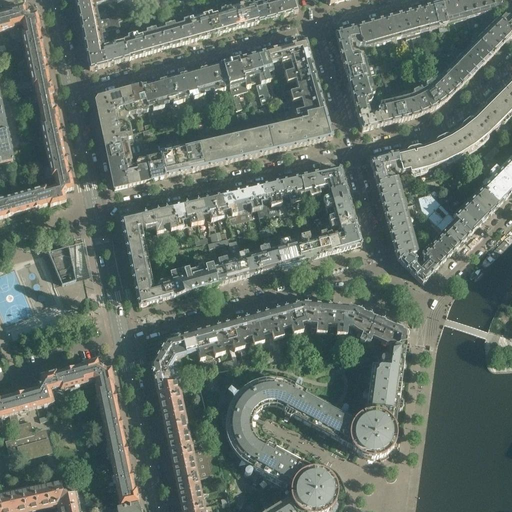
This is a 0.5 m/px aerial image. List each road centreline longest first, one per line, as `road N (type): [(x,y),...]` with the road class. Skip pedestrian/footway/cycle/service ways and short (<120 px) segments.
road 1 (residential): [(128,339),(378,269)]
road 2 (residential): [(100,208),(352,152)]
road 3 (residential): [(76,93),(317,24)]
road 4 (tertiary): [(45,0),(90,209)]
road 5 (residential): [(352,152),(450,120),(511,57)]
road 6 (residential): [(511,211),(430,304),(378,269)]
road 7 (tertiary): [(163,511),(128,339)]
road 8 (tertiary): [(119,342),(153,511)]
road 9 (tertiary): [(90,209),(119,342)]
road 10 (tertiary): [(128,339),(100,208)]
road 11 (residential): [(352,152),(317,24)]
road 12 (residential): [(0,374),(119,342)]
